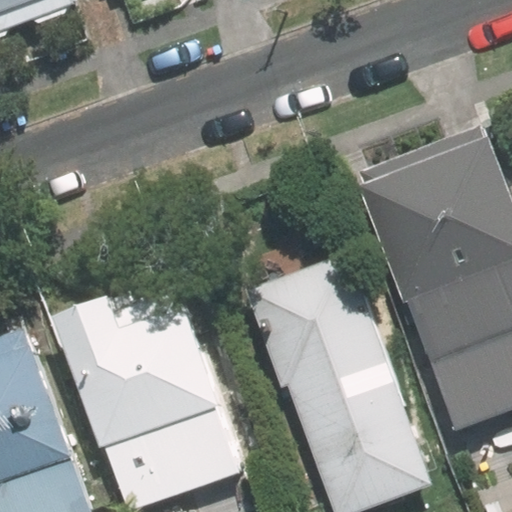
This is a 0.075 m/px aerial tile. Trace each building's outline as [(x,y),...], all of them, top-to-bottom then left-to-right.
[(0,0),(0,41),(75,14),(70,0),(0,0)] [(488,149),(481,132),(360,175),(366,191),(360,194),(399,305),(408,303),(454,434),(511,413),(511,179),(500,145),(488,149)] [(371,511),(433,490),(351,259),(301,277),(294,261),(251,276),(257,292),(246,295),(281,394),(288,391),(331,511),(371,511)] [(223,410),(183,298),(120,321),(115,307),(59,326),(104,452),(105,453),(126,511),(138,511),(239,477),(217,413),(223,410)] [(87,511),(70,461),(77,459),(33,333),(0,344),(0,511),(87,511)]
